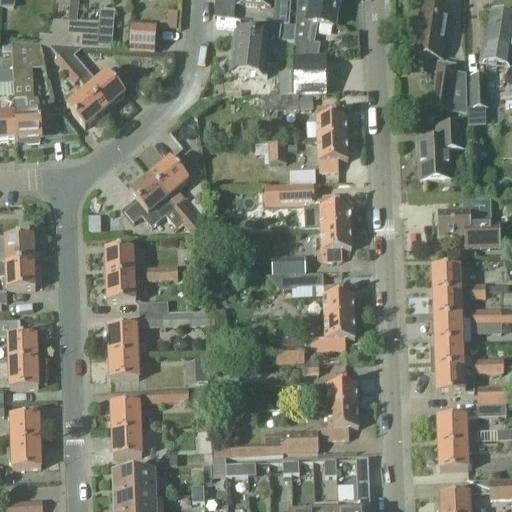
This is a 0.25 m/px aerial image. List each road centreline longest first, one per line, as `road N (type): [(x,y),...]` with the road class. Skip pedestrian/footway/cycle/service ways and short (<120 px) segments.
road 1 (residential): [(395,511),(373,0)]
road 2 (residential): [(81,511),(67,185)]
road 3 (residential): [(67,185),(168,111),(189,86),(199,0)]
